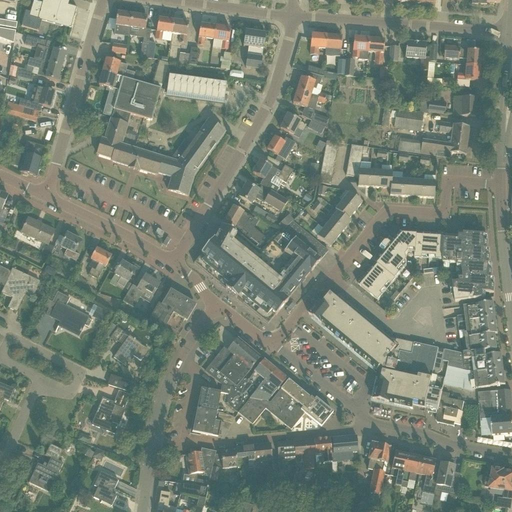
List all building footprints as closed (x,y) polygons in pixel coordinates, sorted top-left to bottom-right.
[(71,29),(77,8),(66,5),(68,1),(63,0),(54,0),(54,1),(50,0),(42,0),(42,3),(34,1),(30,13),(25,11),(21,27),(38,32),(42,20),(71,29)] [(130,28),(132,15),(117,13),(115,26),(114,34),(120,35),(129,36),(130,28)] [(144,38),(147,17),(132,15),(130,28),(139,29),(138,37),(144,38)] [(171,34),(173,21),(158,19),(155,40),(161,41),(163,33),(171,34)] [(185,44),(188,23),(173,21),(171,34),(180,35),(179,43),(185,44)] [(213,41),(215,27),(200,25),(197,46),(203,47),(205,39),(213,41)] [(227,51),(230,29),(215,27),(213,41),(222,42),(221,50),(227,51)] [(265,34),(245,31),(243,47),(248,47),(245,68),(260,70),(262,58),(263,49),(265,34)] [(325,56),(327,36),(311,35),(310,48),(311,48),(310,55),(317,55),(317,50),(325,51),(325,55),(325,56)] [(43,48),(45,41),(27,36),(24,45),(39,49),(39,47),(43,48)] [(341,51),(342,37),(327,36),(325,56),(333,56),(339,57),(340,50),(341,51)] [(367,61),(368,52),(369,39),(354,38),(353,51),(353,58),(358,58),(358,61),(367,61)] [(383,53),(384,41),(369,39),(368,52),(376,53),(375,66),(381,67),(382,62),(382,53),(383,53)] [(147,59),(153,60),(156,43),(149,42),(147,59)] [(425,60),(426,44),(406,42),(405,58),(425,60)] [(125,55),(126,47),(113,45),(112,52),(125,55)] [(389,62),(397,62),(398,47),(390,47),(389,62)] [(467,60),(466,66),(479,67),(481,52),(460,50),(460,49),(444,47),(444,58),(459,60),(459,59),(467,60)] [(44,54),(41,62),(62,68),(66,54),(53,50),(45,48),(44,54)] [(191,48),(190,55),(188,65),(196,66),(198,49),(191,48)] [(231,61),(232,54),(224,53),(223,60),(231,61)] [(62,68),(41,62),(29,59),(27,66),(39,70),(37,76),(58,82),(62,68)] [(122,78),(132,81),(134,73),(126,71),(127,66),(120,63),(106,59),(102,72),(122,78)] [(158,60),(154,81),(165,83),(169,62),(158,60)] [(478,82),(479,67),(466,66),(465,75),(457,74),(457,82),(465,82),(465,81),(478,82)] [(316,75),(322,77),(324,77),(324,71),(319,69),(309,67),(307,73),(316,75)] [(16,77),(17,77),(32,81),(34,75),(26,73),(26,71),(24,70),(18,68),(16,77)] [(122,78),(102,72),(102,73),(101,73),(99,74),(98,77),(99,79),(100,79),(99,86),(118,91),(122,78)] [(142,84),(144,76),(135,73),(133,81),(142,84)] [(173,94),(176,76),(169,75),(167,93),(173,94)] [(297,91),(310,95),(311,89),(314,90),(316,85),(319,86),(322,77),(316,75),(314,82),(301,78),(297,91)] [(173,94),(179,95),(182,77),(176,76),(173,94)] [(186,96),(188,78),(182,77),(179,95),(186,96)] [(19,81),(10,78),(8,85),(17,88),(19,81)] [(113,110),(111,117),(104,140),(102,139),(97,155),(112,160),(111,162),(128,167),(128,168),(139,171),(156,176),(157,174),(172,178),(168,191),(187,197),(194,176),(225,133),(208,121),(182,158),(175,153),(170,159),(121,145),(129,115),(151,121),(160,89),(142,84),(133,81),(132,81),(122,78),(118,91),(113,110)] [(192,97),(195,79),(188,78),(186,96),(192,97)] [(442,86),(452,87),(453,79),(445,78),(445,80),(442,80),(442,86)] [(198,98),(201,80),(195,79),(192,97),(198,98)] [(207,81),(201,80),(198,98),(205,99),(207,81)] [(207,81),(205,99),(211,100),(214,82),(207,81)] [(214,82),(211,100),(218,101),(220,83),(214,82)] [(220,83),(218,101),(224,101),(226,84),(220,83)] [(37,105),(50,109),(54,94),(42,90),(41,91),(32,88),(30,95),(39,98),(37,105)] [(323,105),(325,100),(318,98),(310,95),(297,91),(293,104),(314,111),(317,103),(323,105)] [(453,117),(475,117),(476,98),(454,97),(453,117)] [(444,115),(446,104),(429,102),(428,113),(444,115)] [(5,113),(36,121),(39,112),(34,111),(14,106),(14,104),(8,103),(5,113)] [(111,117),(112,115),(113,110),(105,108),(103,115),(111,117)] [(420,132),(423,114),(397,110),(394,128),(420,132)] [(311,121),(324,128),(327,129),(329,120),(314,114),(311,121)] [(300,122),(287,115),(280,129),(299,139),(306,126),(300,122)] [(321,135),(324,128),(311,121),(308,128),(321,135)] [(450,142),(467,144),(469,127),(440,123),(439,132),(451,134),(450,142)] [(126,135),(134,138),(137,129),(129,127),(126,135)] [(283,143),(275,137),(267,150),(277,157),(278,156),(285,161),(295,144),(285,139),(283,143)] [(326,141),(325,148),(337,150),(338,144),(326,141)] [(420,155),(431,156),(436,157),(437,151),(465,155),(467,144),(450,142),(450,145),(422,141),(422,142),(420,155)] [(23,166),(20,173),(21,174),(22,176),(26,177),(28,176),(35,178),(37,172),(41,171),(41,169),(38,168),(41,159),(40,159),(43,147),(27,142),(23,154),(26,155),(24,161),(22,160),(20,157),(16,155),(12,158),(11,162),(13,166),(17,167),(21,165),(23,166)] [(362,154),(363,148),(351,146),(350,152),(362,154)] [(324,154),(336,156),(337,150),(325,148),(324,154)] [(350,152),(349,158),(361,160),(362,154),(350,152)] [(324,154),(323,160),(335,162),(336,156),(324,154)] [(348,164),(360,166),(361,160),(349,158),(348,164)] [(280,173),(277,171),(271,167),(261,160),(253,174),(263,180),(260,185),(267,189),(276,194),(279,189),(270,184),(274,177),(286,184),(293,171),(284,166),(280,173)] [(335,162),(323,160),(322,166),(334,168),(335,162)] [(319,166),(310,164),(308,176),(317,177),(319,166)] [(359,171),(360,166),(348,164),(347,170),(358,172),(359,171)] [(333,174),(334,168),(322,166),(321,172),(333,174)] [(346,176),(357,178),(358,172),(347,170),(346,176)] [(359,171),(358,172),(357,178),(358,178),(358,187),(368,188),(370,172),(359,171)] [(321,172),(320,177),(332,180),(333,174),(321,172)] [(370,172),(368,188),(379,189),(380,172),(370,172)] [(380,172),(379,189),(390,189),(391,180),(392,173),(380,172)] [(320,177),(319,183),(331,186),(332,180),(320,177)] [(391,180),(390,189),(390,196),(401,197),(402,181),(391,180)] [(412,198),(413,181),(402,181),(401,197),(412,198)] [(412,198),(423,198),(424,182),(413,181),(412,198)] [(434,199),(435,182),(424,182),(423,198),(434,199)] [(260,186),(258,191),(247,184),(239,197),(251,205),(255,198),(261,202),(263,203),(264,203),(281,213),(288,201),(271,192),(270,192),(260,186)] [(362,203),(349,193),(342,201),(355,212),(362,203)] [(313,199),(306,194),(303,200),(310,204),(313,199)] [(355,212),(342,201),(335,210),(348,220),(355,212)] [(235,227),(242,231),(257,245),(255,248),(260,252),(267,246),(261,241),(264,237),(253,228),(246,224),(251,216),(233,206),(225,221),(235,227)] [(251,214),(257,217),(265,221),(272,226),(277,219),(268,214),(268,215),(255,207),(251,214)] [(351,222),(348,220),(335,210),(337,212),(331,220),(344,231),(351,222)] [(310,217),(304,213),(301,216),(307,221),(310,217)] [(28,219),(23,228),(21,234),(47,246),(54,231),(28,219)] [(344,231),(331,220),(324,229),(337,239),(344,231)] [(290,297),(298,287),(299,288),(305,280),(304,280),(311,271),(311,272),(320,261),(328,251),(292,222),(267,246),(260,252),(255,248),(241,237),(222,226),(217,233),(214,240),(213,240),(201,254),(202,255),(194,264),(268,325),(275,315),(276,316),(288,301),(287,301),(291,297),(290,297)] [(337,239),(324,229),(317,237),(330,248),(337,239)] [(75,253),(81,241),(67,234),(60,247),(67,250),(64,255),(76,261),(79,255),(75,253)] [(443,261),(445,237),(445,234),(439,234),(438,237),(403,235),(396,243),(392,240),(390,243),(389,242),(386,242),(380,249),(387,254),(364,281),(362,279),(358,284),(378,301),(405,268),(403,266),(407,262),(406,255),(409,253),(415,253),(414,259),(443,261)] [(445,237),(443,261),(450,261),(450,264),(457,264),(457,267),(462,268),(463,273),(461,273),(456,274),(452,274),(455,302),(485,298),(486,293),(494,294),(494,285),(491,285),(492,271),(489,271),(490,257),(487,256),(488,242),(485,242),(485,235),(464,234),(464,236),(460,236),(459,238),(445,237)] [(52,250),(47,248),(46,247),(43,253),(49,256),(52,250)] [(98,280),(104,267),(105,268),(111,257),(96,249),(90,260),(92,261),(91,269),(88,275),(98,280)] [(127,283),(132,275),(135,277),(140,268),(132,264),(130,267),(122,262),(114,275),(121,278),(117,284),(123,288),(127,283)] [(0,281),(6,284),(4,287),(1,294),(11,272),(0,267),(0,281)] [(27,290),(34,293),(39,282),(12,270),(11,272),(1,294),(12,299),(8,308),(16,312),(27,290)] [(151,298),(159,285),(145,276),(138,289),(132,286),(129,291),(123,301),(134,308),(143,293),(151,298)] [(127,283),(123,288),(129,291),(132,286),(127,283)] [(177,332),(184,320),(187,322),(196,306),(170,291),(169,293),(166,291),(159,303),(148,321),(159,327),(162,322),(169,326),(177,332)] [(61,320),(59,325),(64,328),(66,325),(71,328),(70,329),(80,334),(83,327),(87,329),(91,322),(87,320),(88,318),(65,306),(69,299),(56,293),(50,304),(56,307),(51,315),(61,320)] [(379,373),(377,383),(373,400),(413,409),(414,406),(425,408),(439,349),(389,338),(387,340),(339,301),(335,298),(331,294),(323,303),(321,301),(309,315),(377,372),(379,373)] [(479,352),(491,351),(498,350),(496,335),(498,334),(494,303),(467,307),(471,337),(469,337),(471,353),(471,354),(479,352)] [(106,312),(97,308),(92,317),(102,322),(106,312)] [(107,334),(109,336),(116,327),(111,324),(107,334)] [(117,329),(111,338),(117,343),(118,342),(123,345),(114,358),(125,366),(133,355),(141,361),(148,351),(139,345),(140,344),(129,337),(123,334),(124,333),(117,329)] [(220,383),(249,348),(237,339),(227,351),(224,348),(218,354),(205,371),(220,383)] [(249,348),(220,383),(222,385),(236,388),(244,378),(261,358),(249,348)] [(439,349),(425,408),(428,409),(427,412),(437,415),(442,393),(444,385),(444,383),(436,381),(437,374),(441,372),(443,361),(446,350),(439,349)] [(491,351),(479,352),(480,363),(478,364),(479,367),(473,390),(506,385),(502,355),(491,356),(491,351)] [(229,395),(226,404),(238,414),(250,399),(256,392),(265,381),(266,382),(275,370),(264,361),(254,373),(248,381),(244,378),(236,388),(222,385),(221,393),(229,395)] [(444,385),(462,390),(459,369),(448,367),(444,383),(444,385)] [(250,399),(262,402),(264,395),(272,397),(287,379),(275,370),(266,382),(265,381),(256,392),(250,399)] [(130,382),(110,376),(107,385),(127,391),(130,382)] [(270,403),(262,402),(250,399),(238,414),(252,425),(265,410),(291,431),(304,414),(313,403),(312,402),(313,400),(311,399),(310,399),(288,381),(270,403)] [(15,390),(0,383),(0,410),(4,400),(10,402),(15,390)] [(201,389),(199,397),(202,397),(199,409),(197,409),(216,413),(220,393),(201,389)] [(102,399),(98,410),(101,411),(100,414),(97,413),(92,425),(99,428),(101,424),(108,427),(106,431),(115,435),(124,410),(123,410),(129,396),(119,391),(113,406),(110,405),(111,402),(102,399)] [(489,393),(478,394),(482,438),(511,435),(511,403),(511,392),(489,393)] [(464,403),(449,399),(450,395),(442,393),(437,415),(436,421),(437,423),(454,427),(455,424),(461,426),(464,412),(462,412),(464,403)] [(304,414),(321,428),(333,413),(318,401),(316,403),(313,400),(312,402),(313,403),(304,414)] [(390,419),(391,411),(374,408),(373,415),(390,419)] [(216,413),(197,409),(197,410),(196,415),(200,416),(198,424),(196,424),(195,433),(217,438),(220,424),(215,423),(216,413)] [(92,439),(81,435),(78,441),(89,445),(92,439)] [(333,454),(332,454),(332,463),(336,463),(345,462),(353,461),(352,453),(357,452),(356,436),(332,439),(333,454)] [(330,439),(314,440),(316,457),(323,456),(323,464),(331,463),(332,463),(332,454),(330,439)] [(313,457),(316,457),(314,440),(293,442),(295,455),(297,455),(298,459),(302,458),(303,471),(314,469),(313,457)] [(277,444),(279,472),(285,471),(285,462),(292,461),(293,467),(296,467),(295,459),(298,459),(297,455),(295,455),(293,442),(277,444)] [(373,445),(372,444),(369,460),(370,460),(367,470),(374,471),(369,492),(380,495),(384,476),(389,452),(390,448),(379,446),(378,444),(374,444),(373,445)] [(29,484),(49,493),(63,464),(58,461),(63,451),(50,445),(45,456),(51,458),(46,469),(38,465),(29,484)] [(258,461),(272,460),(270,445),(253,446),(255,467),(258,467),(258,461)] [(94,453),(82,446),(78,452),(90,460),(94,453)] [(235,448),(236,451),(236,459),(247,458),(248,468),(255,467),(253,446),(235,448)] [(93,458),(97,460),(103,457),(105,453),(96,449),(93,458)] [(205,499),(209,481),(215,455),(216,452),(201,449),(201,450),(202,450),(201,454),(186,456),(189,473),(184,474),(182,484),(176,484),(174,494),(186,496),(198,498),(205,499)] [(237,467),(236,459),(236,451),(221,452),(221,455),(215,455),(209,481),(217,482),(220,469),(222,469),(237,467)] [(400,487),(408,456),(395,453),(389,452),(384,476),(396,478),(395,486),(400,487)] [(416,475),(417,475),(420,459),(408,456),(400,487),(406,489),(408,481),(415,482),(416,475)] [(434,495),(436,486),(436,482),(441,465),(440,465),(440,466),(434,465),(435,462),(420,459),(417,475),(419,476),(417,483),(424,484),(422,492),(428,493),(434,495)] [(460,475),(453,474),(454,468),(441,465),(436,482),(436,486),(449,488),(448,495),(455,496),(460,475)] [(509,469),(494,466),(492,479),(487,479),(485,488),(504,491),(503,500),(499,499),(497,508),(510,510),(511,501),(511,502),(511,501),(511,474),(509,474),(509,469)] [(101,472),(94,486),(98,488),(93,497),(86,494),(101,502),(100,504),(102,500),(105,501),(105,502),(107,503),(107,502),(112,505),(111,506),(111,507),(116,497),(112,495),(118,481),(101,472)] [(273,493),(275,483),(275,482),(269,480),(266,492),(273,493)] [(292,488),(293,485),(282,483),(282,484),(275,483),(273,493),(290,496),(292,488)] [(300,490),(292,488),(290,496),(298,498),(300,490)] [(421,500),(422,493),(414,491),(413,499),(421,500)] [(175,511),(176,510),(168,507),(170,494),(160,492),(159,503),(164,504),(162,511),(175,511)] [(201,511),(203,509),(205,499),(198,498),(194,511),(201,511)] [(243,511),(245,504),(236,502),(234,509),(243,511)]
